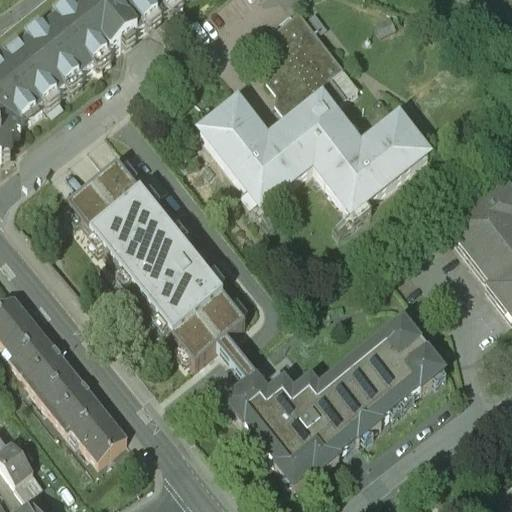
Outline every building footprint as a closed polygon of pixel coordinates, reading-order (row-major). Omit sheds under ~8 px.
[(0,167),(1,168),(0,158),(8,157),(8,147),(13,147),(12,140),(19,140),(19,132),(189,0),(46,0),(0,36),(0,167)] [(249,199),(261,214),(312,175),(348,221),(364,209),(365,211),(427,163),(415,148),(413,150),(409,145),(411,143),(398,126),(359,156),(330,118),(356,97),(314,42),(313,17),(302,25),(298,20),(270,42),(282,56),(268,67),(280,82),(271,89),(280,101),(279,111),(292,128),(267,148),(236,110),(199,139),(247,201),(249,199)] [(389,22),(374,29),(379,41),(395,34),(389,22)] [(194,254),(125,168),(65,216),(194,375),(216,358),(224,368),(244,393),(254,386),(254,385),(234,360),(225,349),(244,334),(185,261),(194,254)] [(511,202),(501,188),(441,235),(487,294),(484,297),(511,332),(511,202)] [(13,307),(0,314),(0,347),(13,364),(41,341),(13,307)] [(401,330),(317,397),(309,388),(292,401),(283,389),(267,402),(254,386),(244,393),(223,411),(242,434),(244,433),(275,472),(273,473),(292,497),(321,473),(324,478),(339,466),(338,464),(356,450),(357,451),(381,432),(380,430),(418,399),(420,401),(444,382),(401,330)] [(70,377),(41,341),(13,364),(9,367),(38,403),(70,377)] [(99,413),(70,377),(38,403),(67,438),(71,435),(99,413)] [(125,445),(99,413),(71,435),(97,468),(125,445)] [(9,451),(0,457),(0,474),(13,492),(30,480),(9,451)] [(511,511),(511,495),(492,511),(511,511)]
